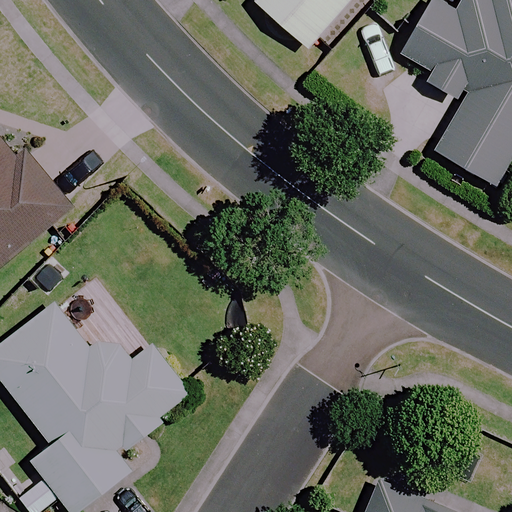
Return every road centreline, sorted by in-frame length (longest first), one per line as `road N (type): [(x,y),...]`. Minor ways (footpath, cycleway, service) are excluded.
road 1 (tertiary): [(100,0),(229,134),(394,259)]
road 2 (residential): [(239,511),(394,259)]
road 3 (tertiary): [(394,259),(511,327)]
